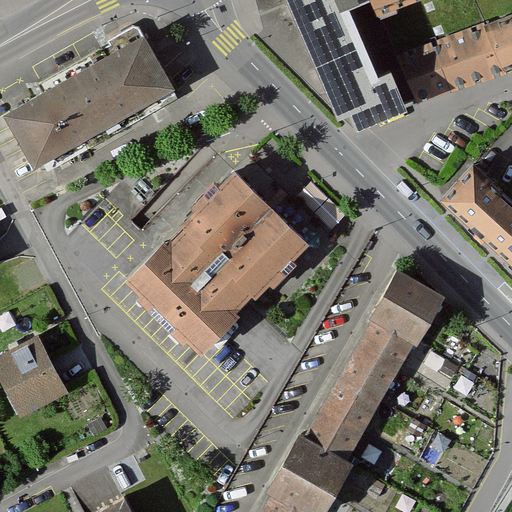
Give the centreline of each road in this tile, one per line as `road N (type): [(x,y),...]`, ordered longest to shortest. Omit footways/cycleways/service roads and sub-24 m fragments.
road 1 (tertiary): [(347,165),(511,328)]
road 2 (tertiary): [(203,0),(265,84),(347,165)]
road 3 (residential): [(347,165),(511,87)]
